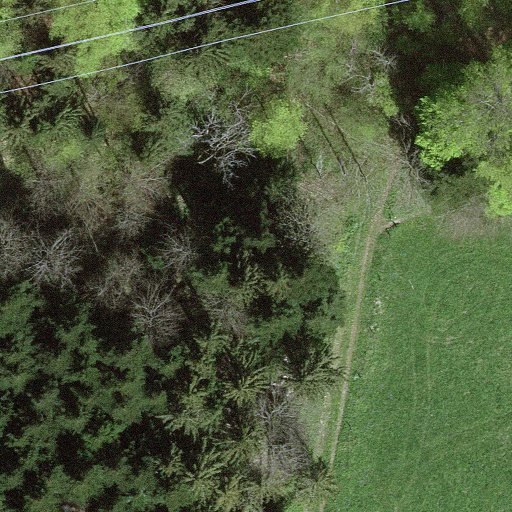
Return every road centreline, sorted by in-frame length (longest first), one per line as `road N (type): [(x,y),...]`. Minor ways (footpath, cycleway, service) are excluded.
road 1 (track): [(362,244),(367,196),(407,96),(511,18)]
road 2 (track): [(306,511),(362,244)]
